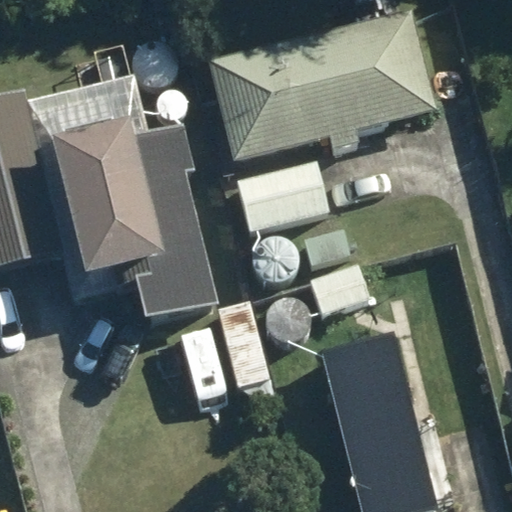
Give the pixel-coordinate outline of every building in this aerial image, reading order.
[(409,29),(208,78),(233,181),(329,157),(331,166),(356,160),(353,149),(434,129),(409,29)] [(0,97),(0,267),(67,253),(74,281),(131,269),(142,318),(221,301),(181,124),(137,133),(134,118),(37,140),(26,92),(0,97)] [(315,177),(235,196),(248,250),(328,231),(315,177)] [(372,313),(357,277),(307,298),(322,334),(372,313)] [(444,511),(398,337),(320,358),(360,511),(444,511)]
